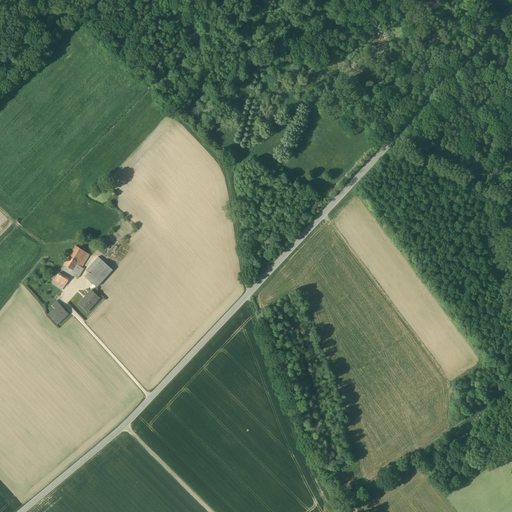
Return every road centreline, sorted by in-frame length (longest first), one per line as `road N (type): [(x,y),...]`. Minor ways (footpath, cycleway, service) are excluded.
road 1 (unclassified): [(511,16),(124,425),(22,511)]
road 2 (track): [(76,24),(231,174),(249,293)]
road 3 (track): [(323,214),(449,379),(451,435)]
road 4 (track): [(344,511),(290,409),(249,293)]
road 5 (track): [(511,392),(343,511)]
road 6 (track): [(107,260),(83,245),(41,243),(0,209)]
road 7 (track): [(210,511),(124,425)]
